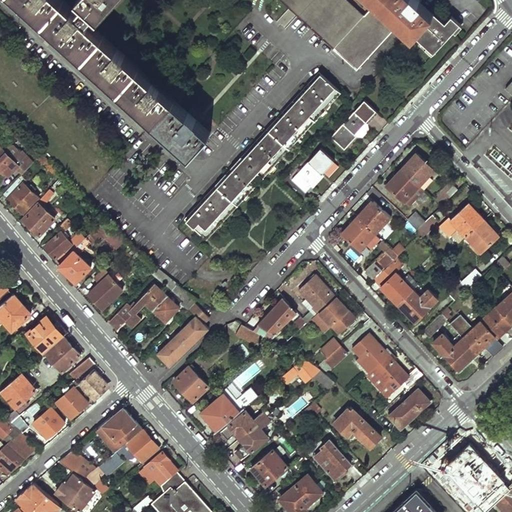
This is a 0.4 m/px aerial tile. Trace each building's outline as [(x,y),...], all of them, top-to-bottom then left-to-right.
[(102,18),(118,0),(81,0),(85,3),(78,11),(66,0),(21,0),(155,120),(191,153),(199,145),(212,132),(176,97),(134,60),(89,21),(96,13),(102,18)] [(358,69),(402,22),(376,0),(283,0),(295,10),(337,50),(358,69)] [(426,5),(421,0),(420,0),(376,0),(402,22),(405,19),(409,23),(418,31),(436,13),(426,5)] [(448,22),(437,11),(436,13),(418,31),(417,33),(437,51),(450,37),(446,34),(451,29),(455,32),(464,22),(455,14),(448,22)] [(455,32),(451,29),(446,34),(450,37),(455,32)] [(120,158),(0,32),(0,102),(88,196),(120,158)] [(345,90),(322,70),(187,218),(208,238),(345,90)] [(374,120),(361,108),(332,139),(346,151),(357,138),(355,136),(366,124),(368,126),(374,120)] [(13,124),(7,118),(0,125),(0,132),(3,135),(13,124)] [(35,161),(17,144),(9,153),(0,143),(0,177),(7,172),(10,175),(18,167),(24,173),(35,161)] [(511,160),(494,145),(485,155),(511,179),(511,160)] [(336,162),(322,149),(292,181),(306,194),(312,188),(310,185),(326,168),(328,171),(336,162)] [(48,159),(42,153),(39,156),(44,162),(48,159)] [(434,167),(420,154),(410,164),(408,162),(402,168),(417,182),(425,173),(428,175),(428,174),(434,167)] [(58,170),(50,161),(48,163),(55,172),(58,170)] [(417,182),(402,168),(397,175),(398,177),(389,186),(404,200),(411,193),(409,191),(417,182)] [(425,173),(417,182),(423,188),(432,178),(428,174),(428,175),(425,173)] [(39,196),(19,177),(4,193),(14,202),(25,212),(39,196)] [(423,188),(417,182),(409,191),(411,193),(404,200),(409,205),(424,189),(423,188)] [(452,184),(436,200),(443,206),(459,191),(452,184)] [(55,193),(50,188),(38,201),(39,203),(25,217),(33,226),(40,233),(55,218),(43,206),(55,193)] [(391,216),(375,201),(366,212),(364,210),(358,216),(374,231),(384,239),(392,230),(385,223),(391,216)] [(477,214),(469,204),(452,219),(450,216),(439,226),(450,237),(453,234),(460,242),(463,239),(469,234),(486,218),(480,212),(477,214)] [(104,218),(96,209),(91,214),(100,223),(104,218)] [(427,221),(418,212),(409,219),(419,228),(427,221)] [(440,221),(434,214),(427,221),(419,228),(419,236),(421,238),(440,221)] [(374,231),(358,216),(352,222),(355,224),(345,234),(361,249),(368,242),(366,240),(374,231)] [(73,221),(68,217),(61,224),(66,228),(73,221)] [(126,240),(104,218),(100,223),(86,237),(83,240),(90,247),(93,244),(96,246),(104,238),(117,249),(126,240)] [(491,225),(486,218),(469,234),(475,241),(477,243),(475,245),(481,252),(498,236),(489,227),(491,225)] [(86,237),(80,231),(73,239),(75,240),(72,243),(61,231),(46,245),(53,253),(62,263),(75,249),(83,240),(86,237)] [(469,246),(475,241),(469,234),(463,239),(469,246)] [(400,255),(384,239),(378,245),(385,250),(365,270),(374,280),(374,279),(396,258),(400,255)] [(92,265),(75,249),(62,263),(61,264),(70,274),(77,280),(92,265)] [(153,265),(140,252),(137,255),(150,268),(153,265)] [(511,263),(504,255),(494,265),(502,273),(511,263)] [(394,296),(400,303),(412,292),(403,282),(405,281),(397,273),(404,266),(396,258),(374,279),(391,297),(394,296)] [(447,268),(442,262),(433,271),(438,277),(447,268)] [(124,289),(105,268),(96,276),(101,282),(90,292),(96,300),(103,308),(124,289)] [(179,284),(160,268),(154,274),(172,291),(174,290),(179,284)] [(483,275),(476,268),(462,282),(462,283),(468,289),(483,275)] [(337,296),(317,273),(300,289),(320,311),(337,296)] [(405,281),(403,282),(412,292),(419,284),(411,275),(405,281)] [(0,304),(13,293),(5,284),(0,278),(0,304)] [(169,295),(156,282),(132,307),(128,303),(112,320),(118,326),(120,328),(128,321),(134,326),(143,317),(138,312),(148,302),(155,309),(169,295)] [(468,289),(462,283),(451,294),(456,300),(468,289)] [(183,287),(179,284),(174,290),(185,301),(183,304),(189,310),(196,302),(200,298),(184,288),(183,287)] [(438,301),(429,292),(420,301),(412,292),(400,303),(407,310),(405,312),(415,323),(431,309),(430,309),(438,301)] [(0,324),(5,320),(13,329),(31,313),(27,309),(15,295),(0,307),(0,324)] [(181,307),(169,295),(155,309),(167,321),(181,307)] [(300,310),(285,296),(284,297),(255,330),(261,334),(268,337),(271,341),(282,347),(289,340),(282,331),(299,312),(300,310)] [(357,318),(337,296),(320,311),(340,333),(357,318)] [(511,296),(508,300),(506,298),(498,306),(511,321),(511,320),(511,296)] [(196,317),(158,353),(171,366),(173,364),(191,348),(208,331),(211,329),(205,323),(211,318),(196,302),(189,310),(196,317)] [(511,320),(511,321),(498,306),(490,313),(505,331),(510,327),(511,324),(511,320)] [(316,315),(312,310),(304,318),(308,322),(316,315)] [(448,320),(442,313),(424,331),(430,337),(448,320)] [(505,331),(490,313),(474,328),(475,330),(466,339),(477,351),(488,341),(494,335),(497,338),(505,331)] [(28,332),(43,351),(67,332),(59,323),(55,327),(52,324),(47,317),(28,332)] [(246,325),(242,322),(238,332),(255,342),(261,334),(255,330),(246,325)] [(391,354),(370,332),(354,347),(361,356),(373,369),(391,354)] [(44,353),(59,370),(79,354),(74,347),(64,336),(44,353)] [(477,351),(466,339),(455,350),(442,336),(432,343),(458,372),(465,365),(469,361),(467,360),(477,351)] [(341,345),(335,338),(323,349),(329,356),(341,345)] [(348,352),(341,345),(329,356),(326,359),(333,366),(348,352)] [(409,375),(391,354),(373,369),(393,391),(403,382),(408,387),(423,374),(417,368),(409,375)] [(68,372),(73,378),(93,362),(88,356),(68,372)] [(369,373),(373,369),(361,356),(357,360),(369,373)] [(317,368),(303,360),(282,377),(286,383),(299,372),(307,382),(314,376),(321,370),(317,368)] [(209,385),(190,365),(175,380),(181,386),(194,399),(209,385)] [(78,383),(93,400),(106,388),(106,384),(103,380),(100,376),(94,369),(78,383)] [(368,374),(388,396),(393,391),(373,369),(369,373),(368,374)] [(337,382),(321,370),(314,376),(330,388),(337,382)] [(0,387),(0,388),(17,409),(25,403),(22,398),(33,388),(20,371),(0,387)] [(88,401),(74,385),(71,380),(64,387),(67,391),(57,399),(71,416),(88,401)] [(251,386),(236,397),(243,405),(258,394),(251,386)] [(431,401),(419,388),(391,414),(402,427),(419,412),(431,401)] [(241,411),(225,392),(202,411),(205,414),(218,430),(241,411)] [(34,421),(47,437),(65,421),(52,405),(34,421)] [(95,429),(115,451),(126,441),(142,427),(134,418),(122,405),(95,429)] [(314,409),(310,405),(302,412),(306,415),(314,409)] [(382,435),(352,406),(336,422),(348,434),(354,429),(371,446),(376,441),(382,435)] [(281,411),(277,407),(271,412),(241,436),(242,437),(246,442),(236,450),(242,458),(270,435),(262,426),(281,411)] [(271,412),(268,408),(255,419),(248,410),(220,433),(222,435),(227,441),(238,432),(241,436),(271,412)] [(16,425),(22,431),(34,421),(23,409),(9,420),(12,423),(16,425)] [(0,434),(4,438),(16,425),(12,423),(10,424),(8,422),(6,423),(0,417),(0,434)] [(134,451),(142,461),(159,447),(153,439),(144,429),(127,443),(126,441),(115,451),(118,455),(121,452),(127,458),(134,451)] [(6,469),(9,472),(36,448),(21,433),(0,451),(0,472),(1,473),(6,469)] [(353,462),(332,438),(322,446),(324,448),(316,455),(335,478),(347,467),(353,462)] [(501,458),(490,447),(476,460),(486,471),(477,480),(490,494),(497,502),(511,488),(511,484),(494,465),(501,458)] [(57,461),(72,470),(84,459),(71,449),(57,461)] [(277,456),(272,450),(253,466),(258,472),(267,483),(286,467),(277,456)] [(277,456),(286,467),(294,460),(286,450),(277,456)] [(145,465),(158,482),(176,468),(170,460),(162,451),(145,465)] [(310,461),(305,455),(295,463),(300,469),(310,461)] [(75,473),(83,478),(84,477),(94,468),(95,468),(84,459),(72,470),(75,473)] [(84,477),(105,494),(109,491),(94,478),(99,473),(94,468),(84,477)] [(181,511),(189,506),(195,511),(207,511),(211,509),(202,499),(178,471),(156,490),(161,495),(154,501),(164,511),(181,511)] [(55,492),(78,511),(96,490),(83,478),(75,473),(64,484),(63,483),(55,492)] [(323,490),(309,473),(281,497),(289,508),(292,511),(303,511),(307,509),(305,506),(314,498),(323,490)] [(15,499),(28,511),(57,511),(62,507),(33,482),(28,489),(27,488),(22,494),(21,493),(15,499)] [(511,511),(511,488),(497,502),(507,511),(511,511)] [(438,511),(418,490),(408,500),(394,511),(438,511)] [(492,508),(497,502),(490,494),(484,500),(492,508)]
